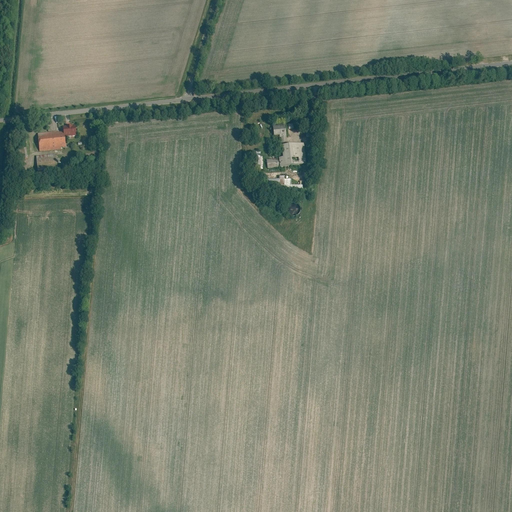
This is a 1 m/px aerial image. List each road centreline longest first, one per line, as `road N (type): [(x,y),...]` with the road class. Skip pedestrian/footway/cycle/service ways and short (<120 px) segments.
road 1 (unclassified): [(183,102),(511,64)]
road 2 (unclassified): [(0,122),(183,102)]
